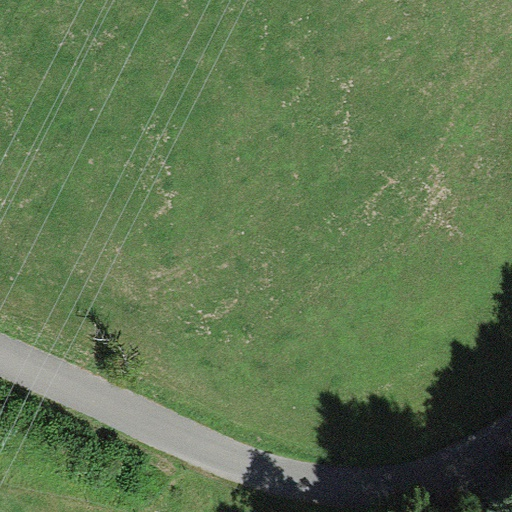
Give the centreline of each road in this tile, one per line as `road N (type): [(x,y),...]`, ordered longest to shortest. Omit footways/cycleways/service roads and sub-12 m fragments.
road 1 (track): [(0,354),(203,448),(260,469),(362,489)]
road 2 (track): [(362,489),(421,476),(511,427)]
road 3 (track): [(362,489),(431,493),(511,481)]
